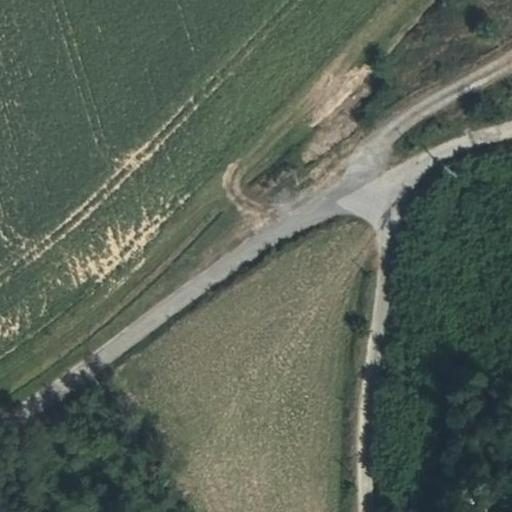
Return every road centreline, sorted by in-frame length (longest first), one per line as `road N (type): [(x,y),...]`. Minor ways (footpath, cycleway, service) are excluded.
road 1 (unclassified): [(379,184),(299,217),(0,427)]
road 2 (track): [(223,275),(454,0)]
road 3 (unclassified): [(370,511),(362,430),(379,184)]
road 4 (unclassified): [(511,146),(379,184)]
